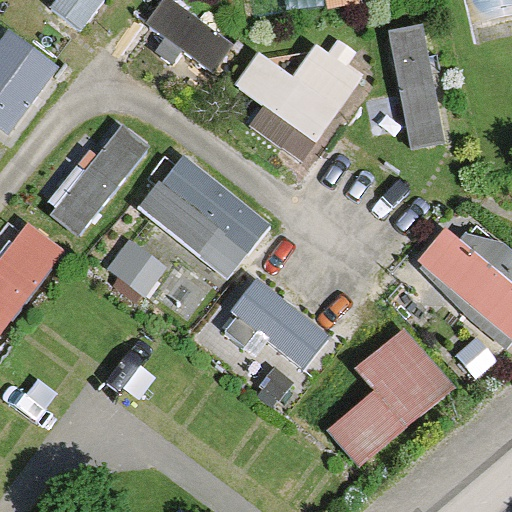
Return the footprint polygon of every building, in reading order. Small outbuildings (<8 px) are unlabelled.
[(40,0),(35,7),(73,36),(100,0),(40,0)] [(167,0),(154,0),(138,23),(207,72),(228,43),(167,0)] [(318,0),(281,0),(283,10),(319,6),(318,0)] [(511,0),(461,0),(469,42),(511,34),(511,0)] [(417,25),(383,33),(408,149),(442,141),(417,25)] [(257,106),(242,126),(278,152),(293,131),(313,145),(359,80),(312,46),(289,79),(253,53),(229,87),(257,106)] [(0,126),(40,74),(13,53),(0,69),(0,126)] [(114,124),(44,212),(76,238),(146,149),(114,124)] [(179,157),(136,211),(198,260),(219,234),(243,253),(266,225),(179,157)] [(23,225),(0,253),(0,330),(59,253),(23,225)] [(442,230),(414,263),(511,345),(511,252),(501,243),(461,233),(455,240),(442,230)] [(128,242),(105,271),(140,299),(164,270),(128,242)] [(254,280),(228,312),(299,369),(325,336),(254,280)] [(99,314),(84,348),(138,372),(154,339),(99,314)] [(370,391),(325,429),(358,468),(451,391),(400,329),(352,369),(370,391)] [(191,422),(213,377),(170,356),(148,400),(191,422)]
